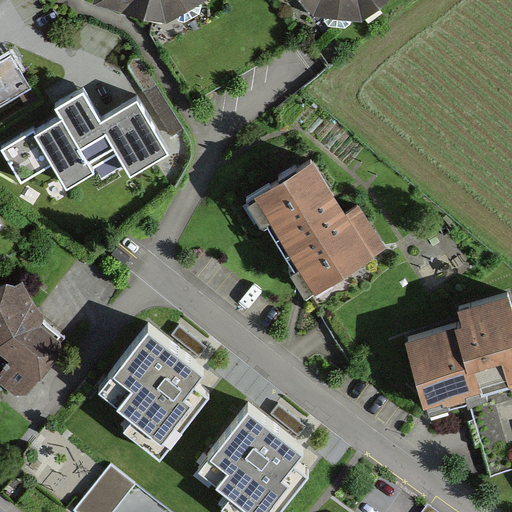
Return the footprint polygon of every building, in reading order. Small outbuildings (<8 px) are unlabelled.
[(84,0),(84,4),(154,27),(195,7),(196,0),(84,0)] [(288,0),(301,17),(342,23),(373,0),(288,0)] [(0,104),(32,84),(14,55),(0,64),(0,104)] [(61,110),(36,125),(35,123),(0,143),(20,177),(52,158),(66,182),(120,150),(131,168),(169,145),(137,91),(101,112),(84,82),(54,99),(61,110)] [(300,168),(243,201),(299,297),(379,251),(357,212),(334,225),(300,168)] [(10,280),(0,285),(0,386),(12,395),(56,346),(28,317),(10,280)] [(459,330),(403,343),(418,406),(511,384),(511,332),(504,299),(455,311),(459,330)] [(158,451),(218,377),(148,319),(95,383),(130,412),(122,421),(158,451)] [(276,511),(320,456),(247,400),(198,463),(231,489),(223,499),(239,511),(276,511)] [(103,474),(49,431),(31,453),(85,496),(103,474)]
